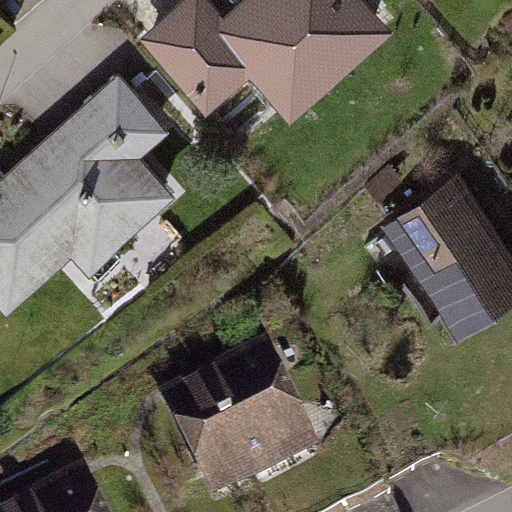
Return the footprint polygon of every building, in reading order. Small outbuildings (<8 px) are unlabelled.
[(219,0),(194,0),(150,37),(211,108),(253,72),(293,120),(402,29),(377,0),(245,0),(230,13),(219,0)] [(124,71),(0,180),(0,291),(12,305),(78,247),(98,269),(184,193),(149,155),(177,130),(124,71)] [(511,240),(465,173),(387,226),(462,335),(511,301),(511,240)] [(275,344),(164,399),(217,508),(329,453),(275,344)] [(113,511),(93,468),(0,511),(113,511)]
